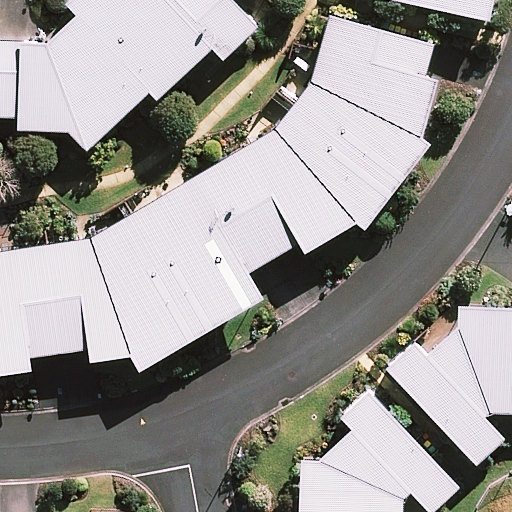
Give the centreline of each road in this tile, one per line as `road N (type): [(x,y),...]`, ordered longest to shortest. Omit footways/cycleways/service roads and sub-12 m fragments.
road 1 (residential): [(183,411),(328,332),(449,213),(511,116)]
road 2 (residential): [(0,445),(68,439),(183,411)]
